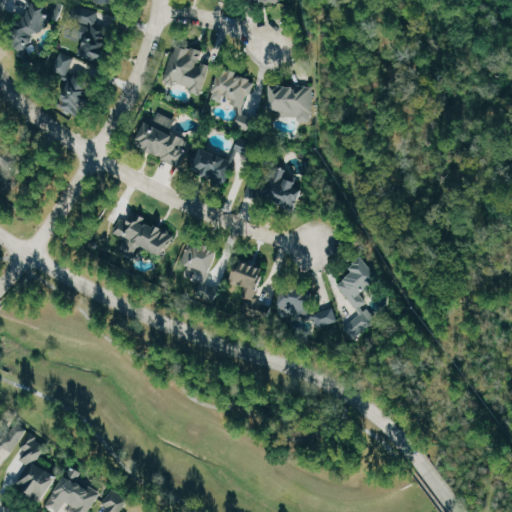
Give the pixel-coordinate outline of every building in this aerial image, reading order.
[(24,0),(36,0),(44,3),(45,0),(62,0),(67,2),(59,22),(51,19),(48,26),(34,34),(32,42),(27,47),(34,61),(25,65),(17,47),(8,43),(24,0)] [(74,4),(98,11),(94,24),(116,31),(106,64),(79,55),(87,27),(68,21),(74,4)] [(174,40),(203,50),(198,62),(208,65),(199,94),(160,80),(174,40)] [(60,50),(52,70),(67,76),(55,104),(78,114),(93,80),(70,70),(75,57),(60,50)] [(219,66),(253,78),(242,106),(243,113),(257,119),(252,132),(235,125),(239,114),(238,106),(229,103),(231,98),(225,96),(222,103),(208,98),(219,66)] [(269,83),(313,84),(313,121),(297,121),(297,114),(268,114),(269,83)] [(134,141),(145,120),(151,123),(158,110),(175,118),(168,132),(189,143),(178,164),(134,141)] [(0,117),(15,132),(5,143),(23,159),(9,173),(0,164),(0,117)] [(197,144),(188,166),(223,182),(237,150),(250,156),(256,143),(238,135),(228,158),(197,144)] [(244,194),(250,177),(268,183),(274,174),(294,181),(292,186),(301,189),(293,211),(244,194)] [(113,231),(121,218),(126,221),(132,211),(173,235),(160,257),(140,245),(133,258),(117,248),(124,237),(113,231)] [(214,301),(195,293),(202,275),(179,265),(190,238),(218,250),(205,282),(219,288),(214,301)] [(267,319),(249,313),(254,297),(243,293),(246,284),(231,279),(238,256),(264,264),(255,294),(258,295),(257,300),(271,305),(267,319)] [(345,327),(363,312),(338,283),(352,272),(348,267),(361,256),(378,277),(359,293),(366,301),(360,305),(363,309),(367,306),(376,318),(353,337),(345,327)] [(338,320),(317,326),(314,317),(278,311),(283,280),(313,285),(309,312),(334,305),(338,320)] [(0,464),(1,466),(31,430),(17,419),(4,435),(0,431),(0,419),(3,416),(0,412),(0,464)] [(43,502),(61,478),(39,461),(50,447),(33,434),(17,455),(31,466),(18,483),(43,502)] [(92,511),(103,491),(78,479),(76,481),(65,475),(49,508),(57,511),(62,511),(65,506),(76,511),(92,511)] [(124,511),(132,499),(114,488),(105,503),(111,507),(107,511),(124,511)]
